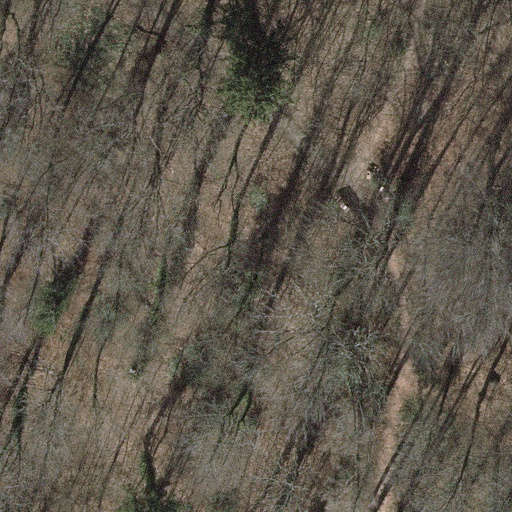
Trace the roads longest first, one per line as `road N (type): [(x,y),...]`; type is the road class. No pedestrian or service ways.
road 1 (track): [(375,511),(398,357),(367,291),(346,204)]
road 2 (track): [(346,204),(225,66),(142,0)]
